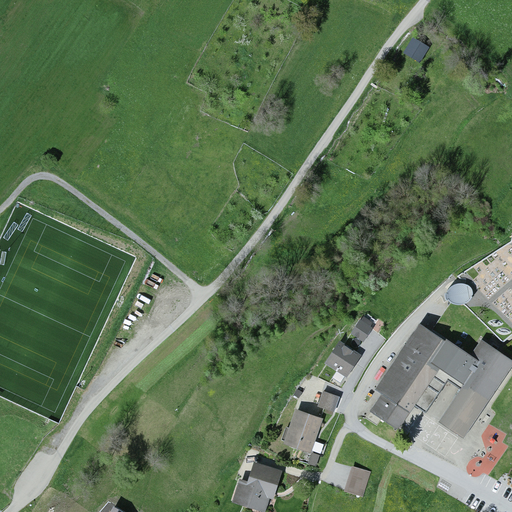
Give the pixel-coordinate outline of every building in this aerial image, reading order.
[(414,39),(405,52),(419,61),(427,48),(414,39)] [(464,280),(447,291),(457,306),(474,296),(464,280)] [(371,323),(363,318),(361,323),(359,322),(352,334),(363,341),(371,329),(368,327),(371,323)] [(451,350),(415,325),(370,390),(378,396),(367,412),(395,431),(451,350)] [(359,356),(339,343),(326,363),(346,376),(359,356)] [(511,367),(477,343),(455,374),(466,381),(436,424),(460,440),(511,367)] [(338,397),(323,392),(318,406),(333,411),(338,397)] [(320,420),(296,412),(285,442),(309,451),(320,420)] [(280,472),(254,464),(248,483),(240,481),(234,501),(263,510),(267,496),(272,498),(280,472)] [(369,473),(353,468),(346,490),(362,495),(369,473)]
